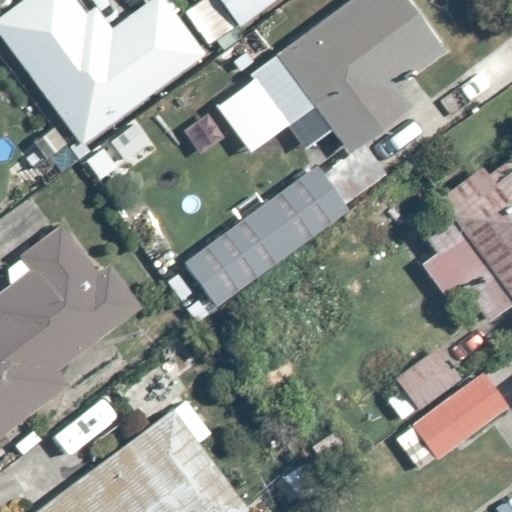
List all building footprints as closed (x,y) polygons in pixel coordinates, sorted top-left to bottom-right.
[(72,0),(13,0),(0,10),(0,40),(77,144),(201,53),(161,0),(145,0),(109,27),(92,5),(81,12),(72,0)] [(216,0),(235,24),(266,0),(216,0)] [(402,0),(345,0),(272,55),(346,154),(408,107),(392,86),(440,50),(402,0)] [(511,34),(460,71),(484,105),(511,85),(511,34)] [(348,204),(314,158),(158,274),(180,302),(199,288),(212,305),(348,204)] [(432,199),(511,304),(511,302),(511,166),(491,182),(478,165),(432,199)] [(0,433),(66,383),(54,368),(136,306),(105,266),(93,275),(56,227),(21,254),(32,270),(0,294),(0,433)] [(452,381),(431,348),(390,374),(411,407),(452,381)] [(505,405),(479,370),(404,425),(430,461),(505,405)] [(170,405),(25,511),(243,511),(248,508),(170,405)]
